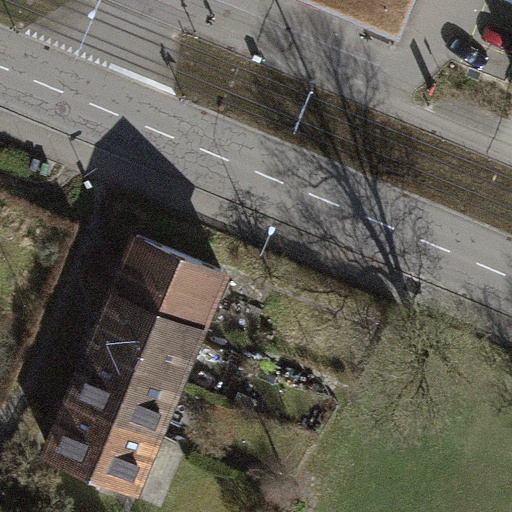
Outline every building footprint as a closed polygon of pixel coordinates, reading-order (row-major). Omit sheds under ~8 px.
[(306,0),(392,35),(406,0),(306,0)] [(129,232),(107,286),(191,321),(213,267),(129,232)] [(107,286),(84,340),(169,375),(191,321),(107,286)] [(84,340),(62,394),(147,428),(169,375),(84,340)] [(62,394),(40,448),(125,482),(147,428),(62,394)]
